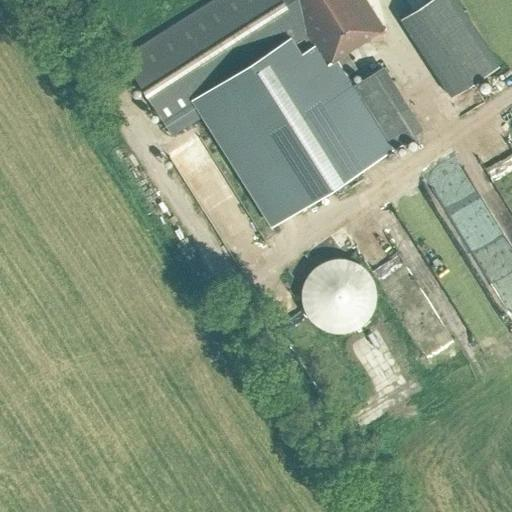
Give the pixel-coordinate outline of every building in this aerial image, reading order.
[(218,0),(123,61),(165,125),(194,107),(269,226),(392,148),(346,74),(355,68),(345,52),(383,29),(364,0),(218,0)] [(455,0),(427,0),(397,19),(448,98),(498,66),(455,0)] [(381,64),(408,126),(432,116),(405,54),(381,64)] [(346,259),(338,258),(330,259),(321,262),(313,268),(309,272),(306,276),(304,281),(302,286),(301,291),(301,296),(301,300),(302,305),(303,309),(305,313),(307,317),(310,320),(313,323),(317,326),(321,328),(325,330),(330,332),(335,333),(341,333),(346,332),(351,331),(355,328),(359,326),(363,323),(366,320),(369,317),(371,313),(373,309),(374,305),(375,300),(375,296),(375,291),(374,286),(372,281),(370,276),(367,272),(363,268),(355,262),(346,259)] [(403,331),(379,340),(385,355),(409,346),(403,331)] [(391,368),(404,387),(422,374),(409,355),(391,368)]
